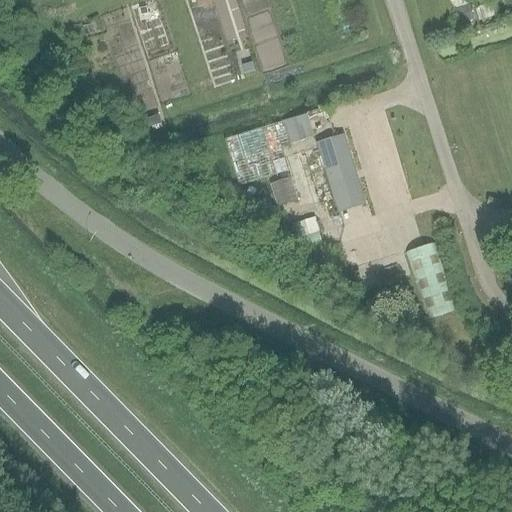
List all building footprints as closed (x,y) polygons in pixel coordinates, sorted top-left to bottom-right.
[(280,147),(312,137),(305,116),(225,141),(239,189),(289,173),(280,147)] [(344,139),(321,145),(338,201),(361,194),(344,139)] [(298,202),(291,178),(270,184),(278,208),(298,202)] [(318,233),(297,239),(301,253),(322,247),(318,233)] [(457,310),(436,244),(406,253),(426,320),(457,310)] [(357,266),(346,270),(354,293),(365,290),(357,266)]
